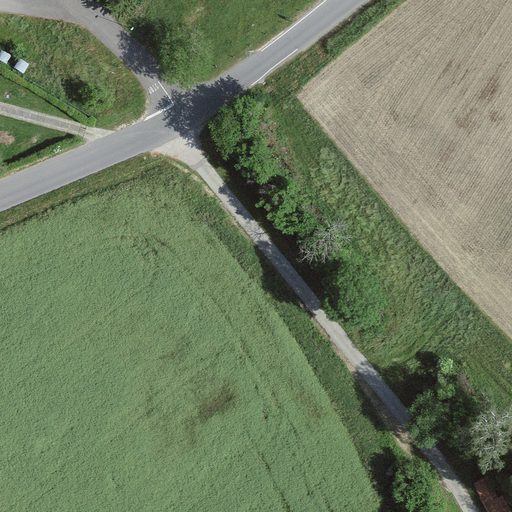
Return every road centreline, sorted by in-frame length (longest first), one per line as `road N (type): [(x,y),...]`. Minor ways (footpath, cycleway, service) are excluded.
road 1 (track): [(165,125),(440,440),(484,511)]
road 2 (tertiary): [(348,0),(180,119)]
road 3 (tertiary): [(180,119),(0,196)]
road 4 (residential): [(64,0),(180,119)]
